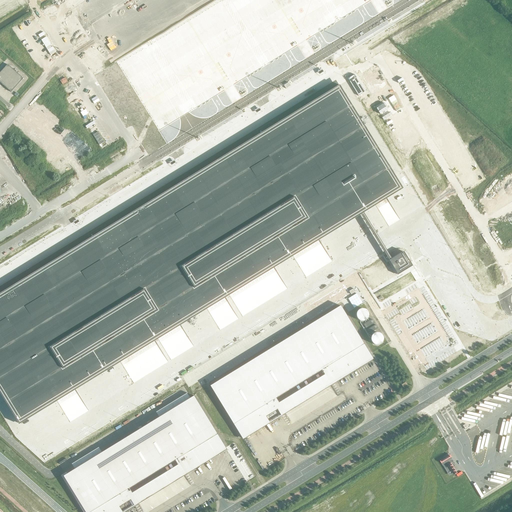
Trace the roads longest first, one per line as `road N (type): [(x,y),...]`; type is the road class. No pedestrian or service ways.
road 1 (tertiary): [(425,390),(227,511)]
road 2 (tertiary): [(249,511),(431,400)]
road 3 (unknown): [(203,357),(202,333),(253,299),(267,296),(284,324)]
